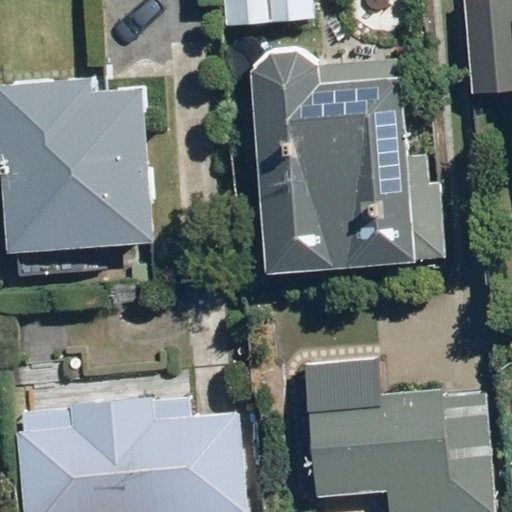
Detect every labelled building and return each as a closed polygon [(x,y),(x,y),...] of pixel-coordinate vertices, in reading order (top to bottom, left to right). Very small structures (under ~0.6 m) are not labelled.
[(316,0),(271,0),(273,13),(317,10),(316,0)] [(278,35),(260,58),(277,257),(421,245),(404,45),(322,52),(301,33),(278,35)] [(98,65),(0,71),(0,80),(10,234),(161,224),(151,72),(98,75),(98,65)] [(443,386),(309,399),(319,493),(390,486),(392,511),(477,511),(497,510),(485,390),(444,395),(443,386)] [(68,402),(70,425),(18,430),(24,511),(248,511),(240,407),(157,414),(155,395),(68,402)]
